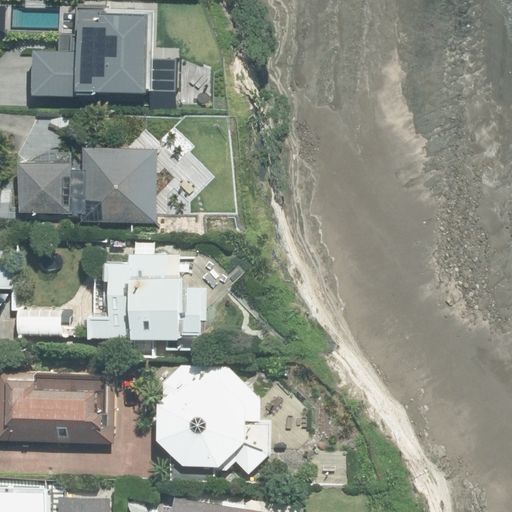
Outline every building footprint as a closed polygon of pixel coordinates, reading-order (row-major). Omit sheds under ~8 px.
[(159,8),(95,7),(94,51),(44,50),(43,85),(157,87),(159,8)] [(161,146),(90,145),(89,166),(76,166),(76,159),(32,158),(31,210),(88,211),(88,219),(159,221),(161,146)] [(18,249),(0,247),(0,287),(16,288),(18,249)] [(104,319),(104,333),(177,334),(177,344),(211,345),(212,286),(195,285),(195,269),(187,269),(187,250),(142,249),(142,259),(125,259),(124,319),(104,319)] [(171,397),(170,434),(181,435),(181,449),(191,449),(191,461),(221,462),(220,466),(265,467),(265,448),(280,448),(280,416),(266,416),(266,399),(263,399),(263,390),(255,389),(255,384),(249,384),(249,377),(243,377),(243,372),(237,372),(238,363),(180,362),(180,371),(172,371),(172,389),(177,389),(177,398),(171,397)] [(119,372),(1,369),(0,404),(0,439),(117,443),(119,372)] [(305,511),(306,511),(186,493),(183,511),(305,511)] [(111,511),(112,497),(67,496),(66,511),(111,511)]
